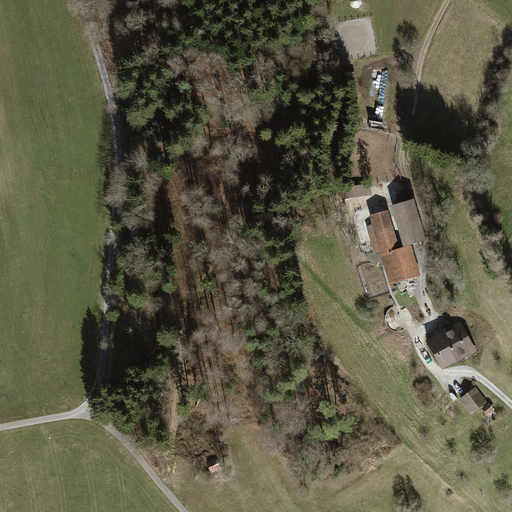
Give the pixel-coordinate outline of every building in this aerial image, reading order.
[(368,55),(368,36),(373,36),(373,21),(341,21),(341,54),(368,55)] [(412,203),(392,208),(404,249),(411,248),(424,244),(412,203)] [(388,212),(370,217),(373,225),(366,227),(375,256),(381,254),(391,287),(420,279),(411,248),(404,249),(400,251),(388,212)] [(460,323),(427,341),(442,370),(475,353),(460,323)] [(477,388),(460,401),(472,417),(489,404),(477,388)]
